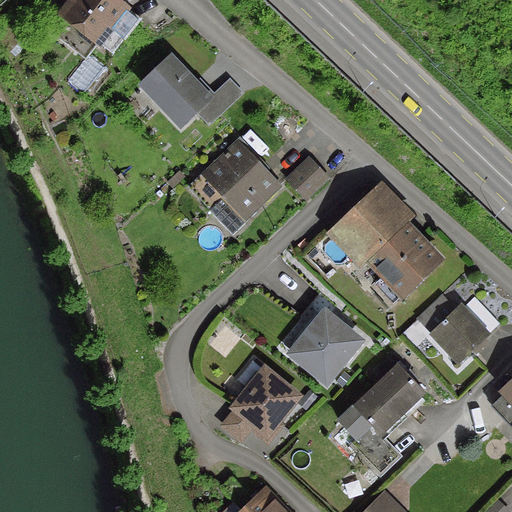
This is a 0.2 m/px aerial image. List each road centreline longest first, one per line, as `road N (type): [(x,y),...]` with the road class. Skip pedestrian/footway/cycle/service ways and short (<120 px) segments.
road 1 (track): [(145,511),(67,248),(0,99)]
road 2 (residential): [(511,282),(179,0)]
road 3 (secondary): [(314,0),(511,187)]
